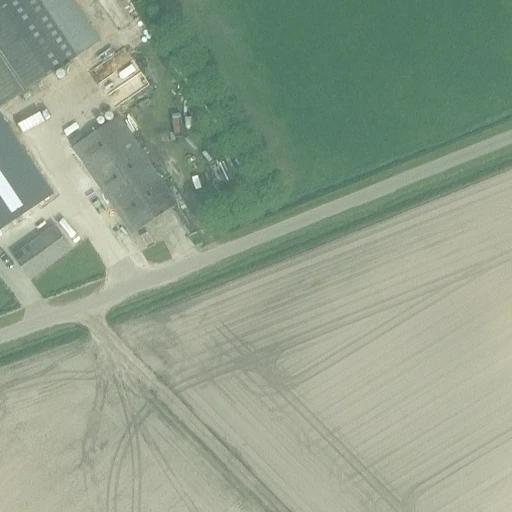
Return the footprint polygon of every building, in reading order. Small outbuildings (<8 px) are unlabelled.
[(73,0),(0,0),(0,109),(101,41),(73,0)] [(122,84),(99,99),(106,108),(128,94),(122,84)] [(0,229),(53,194),(0,115),(0,229)] [(118,117),(73,148),(133,235),(177,204),(118,117)] [(56,227),(13,257),(30,281),(72,250),(56,227)]
